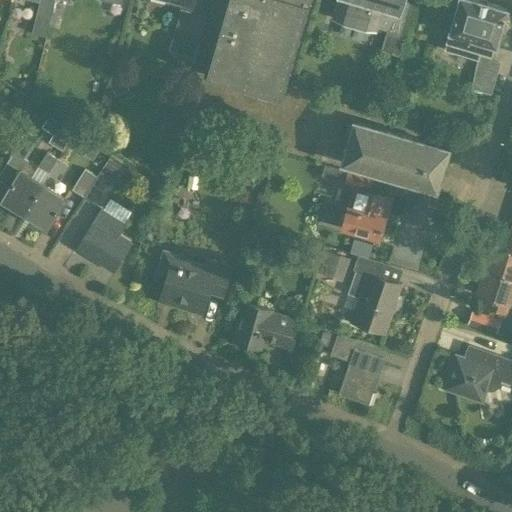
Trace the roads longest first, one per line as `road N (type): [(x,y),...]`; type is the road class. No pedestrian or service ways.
road 1 (residential): [(385,448),(214,380),(0,253)]
road 2 (residential): [(511,83),(385,448)]
road 3 (residential): [(501,511),(385,448)]
